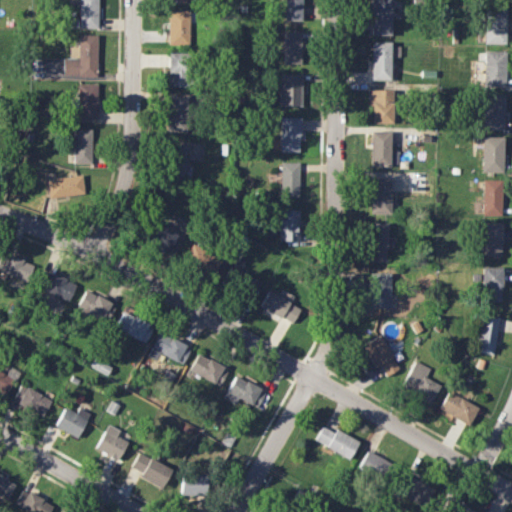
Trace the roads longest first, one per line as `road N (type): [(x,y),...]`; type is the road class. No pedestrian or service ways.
road 1 (residential): [(0,216),(94,255),(511,490)]
road 2 (residential): [(237,511),(315,378),(334,321),(337,0)]
road 3 (residential): [(94,255),(126,186),(134,0)]
road 4 (residential): [(0,435),(137,511)]
